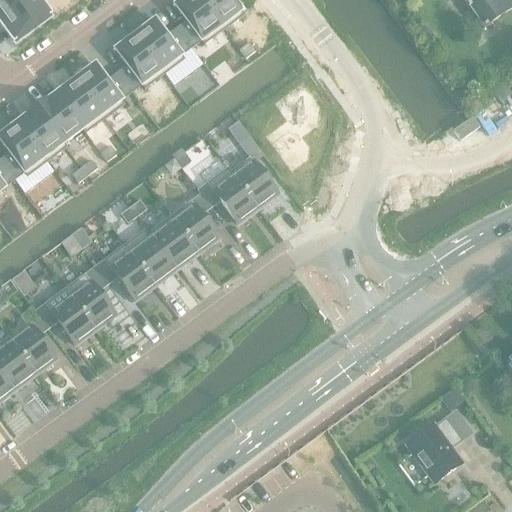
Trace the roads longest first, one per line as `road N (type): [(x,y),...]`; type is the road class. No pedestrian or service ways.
road 1 (residential): [(0,468),(314,247),(353,229)]
road 2 (secondary): [(165,511),(413,328)]
road 3 (secondary): [(377,314),(214,436),(146,511)]
road 4 (residential): [(379,158),(371,115),(293,0)]
road 5 (residential): [(123,0),(5,88)]
road 6 (residential): [(511,137),(477,159),(437,165),(379,158)]
road 7 (secondary): [(511,226),(405,294)]
road 8 (secondary): [(413,328),(511,256)]
